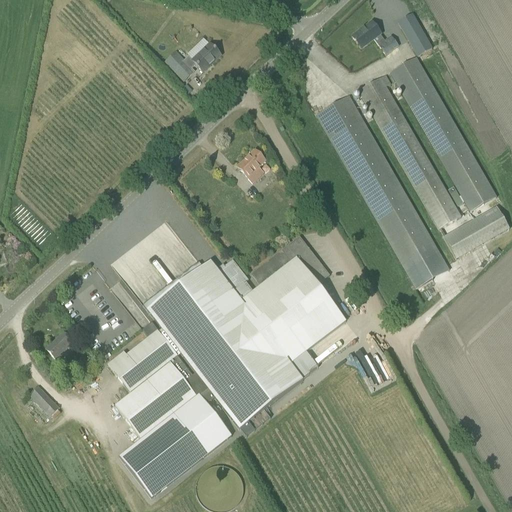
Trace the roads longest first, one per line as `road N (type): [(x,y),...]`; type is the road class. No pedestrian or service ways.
road 1 (track): [(489,511),(247,90)]
road 2 (tertiary): [(0,321),(310,29)]
